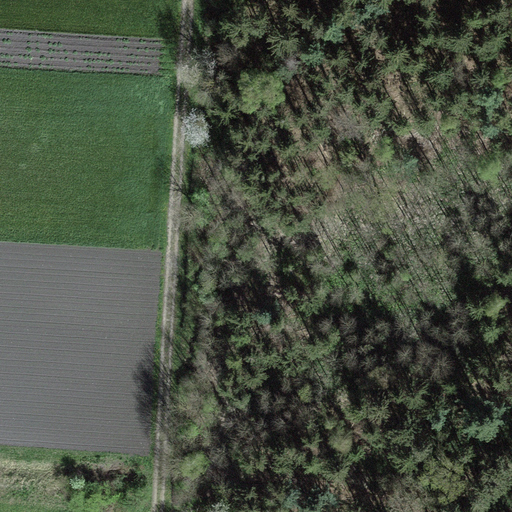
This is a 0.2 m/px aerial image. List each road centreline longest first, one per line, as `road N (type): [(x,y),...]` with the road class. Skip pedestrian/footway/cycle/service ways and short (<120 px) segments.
road 1 (track): [(189,0),(162,460)]
road 2 (track): [(0,450),(162,460)]
